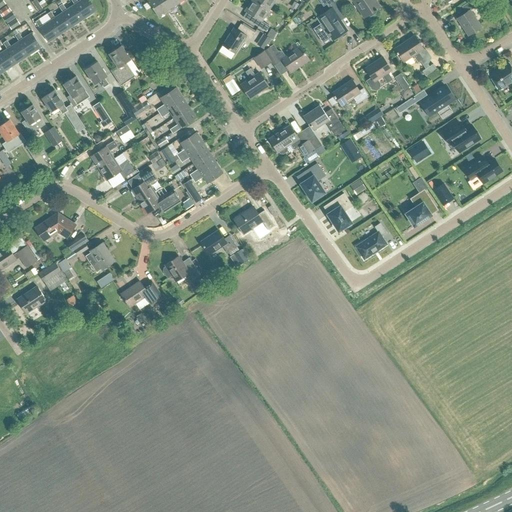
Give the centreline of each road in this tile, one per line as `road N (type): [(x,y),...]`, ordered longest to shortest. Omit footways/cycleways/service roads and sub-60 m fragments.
road 1 (residential): [(269,168),(357,278),(511,184)]
road 2 (residential): [(0,222),(44,192),(65,188),(139,234),(160,237),(269,168)]
road 3 (residential): [(243,132),(410,8)]
road 4 (residential): [(116,13),(106,30),(0,100)]
